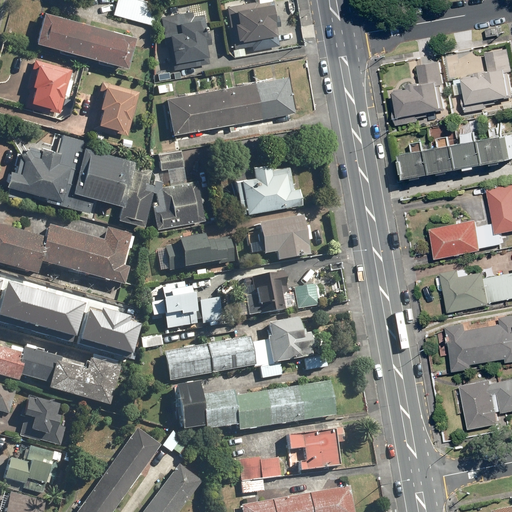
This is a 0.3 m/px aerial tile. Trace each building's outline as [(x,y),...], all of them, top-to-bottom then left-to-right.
[(114,0),(111,13),(154,27),(154,5),(139,0),(114,0)] [(250,50),(276,45),(269,0),(256,3),(255,1),(224,6),(231,48),(249,45),(250,50)] [(34,41),(126,66),(134,36),(43,11),(34,41)] [(171,69),(208,63),(205,45),(209,44),(207,32),(204,32),(201,14),(191,16),(190,11),(162,16),(171,69)] [(511,90),(509,72),(511,71),(511,59),(510,48),(488,52),(491,69),(479,71),(479,74),(464,77),(467,93),(463,94),(466,111),(488,108),(486,100),(511,95),(511,90)] [(22,105),(58,114),(69,68),(32,58),(24,86),(27,87),(22,105)] [(440,85),(444,84),(439,60),(416,65),(420,81),(410,83),(411,87),(395,90),(398,106),(394,107),(398,124),(419,120),(418,113),(445,108),(440,85)] [(171,134),(292,111),(285,75),(164,97),(171,134)] [(91,127),(126,136),(137,91),(100,81),(92,109),(95,110),(91,127)] [(4,184),(44,195),(42,200),(87,212),(91,197),(119,204),(115,218),(142,225),(151,190),(142,188),(144,182),(145,182),(150,167),(132,162),(133,160),(80,146),(81,140),(61,134),(56,151),(40,147),(39,151),(27,148),(18,154),(13,171),(8,169),(4,184)] [(505,134),(404,152),(409,177),(510,158),(505,134)] [(158,169),(181,165),(178,150),(155,154),(158,169)] [(244,213),(299,203),(296,187),(291,187),(287,166),(270,169),(269,162),(250,165),(252,176),(238,179),(244,213)] [(154,228),(202,219),(194,178),(159,185),(163,208),(150,211),(154,228)] [(511,183),(489,188),(498,233),(511,230),(511,183)] [(276,261),(307,256),(300,216),(256,223),(262,255),(274,253),(276,261)] [(477,218),(432,227),(439,258),(483,249),(477,218)] [(38,262),(121,285),(126,268),(120,266),(129,235),(104,228),(100,241),(46,226),(43,238),(0,226),(0,265),(35,275),(38,262)] [(165,271),(230,260),(226,236),(204,240),(203,235),(176,240),(177,244),(161,246),(165,271)] [(459,268),(442,271),(450,311),(492,303),(485,271),(461,275),(459,268)] [(245,317),(282,309),(276,281),(283,279),(281,271),(252,277),(254,288),(251,289),(252,294),(241,296),(245,317)] [(164,328),(194,323),(192,313),(195,312),(192,294),(189,294),(188,287),(182,288),(181,281),(161,284),(161,287),(158,288),(164,328)] [(5,285),(0,300),(0,318),(71,339),(81,306),(5,285)] [(295,308),(316,305),(314,294),(293,297),(295,308)] [(199,324),(220,320),(217,298),(196,301),(199,324)] [(87,314),(78,340),(129,356),(138,328),(124,323),(126,319),(98,310),(96,316),(87,314)] [(466,322),(447,325),(455,371),(475,367),(474,363),(508,357),(508,361),(511,360),(511,314),(502,316),(503,323),(467,329),(466,322)] [(269,364),(309,356),(308,350),(311,349),(308,333),(299,334),(296,317),(265,323),(268,336),(264,337),(269,364)] [(140,348),(159,344),(158,334),(138,338),(140,348)] [(166,380),(252,365),(247,336),(161,351),(166,380)] [(0,374),(17,379),(18,375),(48,383),(46,389),(107,405),(117,367),(87,358),(85,363),(22,346),(20,352),(0,346),(0,374)] [(304,370),(324,366),(323,356),(302,359),(304,370)] [(259,378),(279,374),(277,364),(257,367),(259,378)] [(511,377),(499,380),(505,411),(511,409),(511,377)] [(493,378),(462,384),(470,428),(502,422),(493,378)] [(203,426),(203,429),(235,424),(236,431),(333,415),(327,381),(232,397),(230,390),(199,395),(197,382),(173,386),(180,429),(203,426)] [(0,410),(7,413),(14,389),(0,384),(0,410)] [(29,431),(47,436),(50,423),(57,424),(61,409),(55,408),(57,402),(34,396),(33,399),(26,397),(21,416),(32,419),(29,431)] [(73,511),(109,511),(158,444),(134,427),(73,511)] [(295,462),(296,471),(336,466),(333,443),(339,442),(337,428),(283,435),(284,450),(300,448),(301,461),(295,462)] [(170,449),(183,459),(194,444),(180,434),(178,436),(170,430),(159,445),(168,452),(170,449)] [(20,488),(40,494),(52,453),(27,446),(24,460),(29,461),(28,464),(8,459),(2,478),(21,484),(20,488)] [(238,480),(277,475),(275,457),(256,459),(256,456),(235,459),(238,480)] [(139,511),(174,511),(199,480),(176,463),(139,511)] [(239,493),(261,491),(259,480),(238,482),(239,493)] [(239,511),(352,511),(347,484),(238,505),(239,511)] [(40,511),(44,501),(9,491),(3,511),(40,511)]
